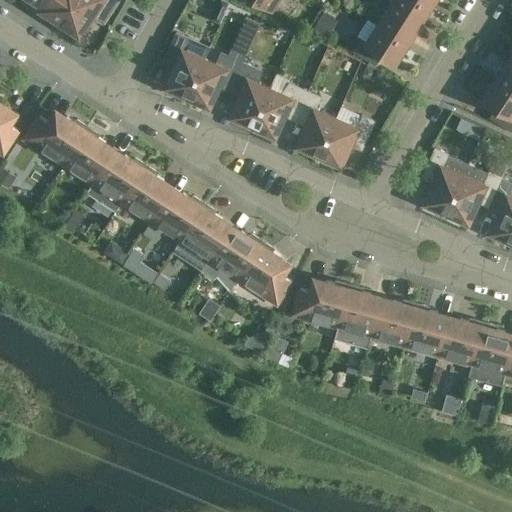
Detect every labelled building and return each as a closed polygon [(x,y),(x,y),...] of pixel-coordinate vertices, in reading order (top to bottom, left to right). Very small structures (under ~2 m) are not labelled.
[(60,22),(74,0),(47,0),(44,4),(43,4),(41,7),(50,13),(49,15),(60,22)] [(74,0),(60,22),(74,31),(75,29),(81,33),(97,8),(108,16),(118,0),(74,0)] [(423,0),(393,0),(390,4),(420,23),(431,5),(423,0)] [(379,23),(408,41),(420,23),(390,4),(379,23)] [(408,41),(379,23),(367,42),(363,39),(356,50),(376,62),(382,52),(396,60),(408,41)] [(167,84),(189,94),(205,57),(184,48),(189,37),(177,31),(167,54),(178,59),(167,84)] [(205,57),(189,94),(211,104),(222,78),(233,83),(243,61),(253,38),(239,31),(228,54),(221,51),(216,62),(205,57)] [(511,61),(508,59),(497,77),(511,86),(511,61)] [(254,66),(243,61),(233,83),(244,88),(232,113),(254,123),(271,87),(259,81),(262,69),(254,66)] [(276,76),(271,87),(254,123),(276,133),(288,108),(299,113),(309,90),(290,82),(276,76)] [(511,86),(497,77),(484,96),(498,105),(492,116),(511,128),(511,126),(511,86)] [(321,96),(309,90),(299,113),(310,118),(298,143),(320,153),(337,116),(316,107),(321,96)] [(0,95),(0,148),(4,151),(18,129),(10,123),(16,113),(5,107),(7,104),(0,99),(0,96),(0,95)] [(64,162),(89,125),(78,118),(76,120),(68,115),(66,117),(56,111),(50,120),(41,114),(26,137),(64,162)] [(337,116),(320,153),(342,163),(353,137),(364,142),(375,120),(362,114),(357,125),(337,116)] [(89,125),(64,162),(94,181),(114,149),(105,143),(106,140),(98,135),(100,132),(89,125)] [(426,200),(448,210),(469,162),(436,147),(426,170),(437,175),(426,200)] [(116,210),(123,200),(147,163),(136,156),(134,159),(126,153),(124,155),(114,149),(94,181),(88,192),(116,210)] [(481,194),(492,199),(502,177),(469,162),(448,210),(469,220),(481,194)] [(147,163),(123,200),(152,219),(173,187),(163,181),(164,178),(156,173),(158,170),(147,163)] [(503,204),(491,229),(511,238),(511,181),(502,177),(492,199),(503,204)] [(173,187),(152,219),(181,238),(205,201),(194,194),(192,197),(184,191),(182,194),(173,187)] [(216,208),(205,201),(181,238),(174,251),(202,269),(210,257),(231,225),(221,219),(223,216),(214,211),(216,208)] [(210,257),(202,269),(202,270),(214,278),(218,274),(231,289),(239,276),(263,239),(252,232),(251,235),(242,229),(241,232),(231,225),(210,257)] [(274,246),(263,239),(239,276),(278,301),(292,279),(283,273),(290,264),(279,257),(281,255),(272,249),(274,246)] [(159,271),(142,260),(134,271),(151,283),(159,271)] [(338,325),(350,282),(337,279),(337,282),(327,279),(326,282),(314,279),(311,290),(301,287),(294,313),(338,325)] [(350,282),(338,325),(335,337),(368,346),(371,334),(372,335),(382,298),(371,295),(371,292),(362,289),(363,286),(350,282)] [(382,298),(372,335),(405,344),(417,301),(404,298),(404,301),(394,298),(393,301),(382,298)] [(405,344),(439,353),(449,317),(438,313),(438,311),(429,308),(430,305),(417,301),(405,344)] [(449,317),(439,353),(472,363),(484,320),(471,317),(471,320),(461,317),(460,320),(449,317)] [(276,329),(278,324),(269,320),(264,331),(273,335),(276,329)] [(502,384),(505,372),(511,349),(511,334),(505,332),(505,329),(496,327),(497,324),(484,320),(472,363),(469,375),(502,384)]
